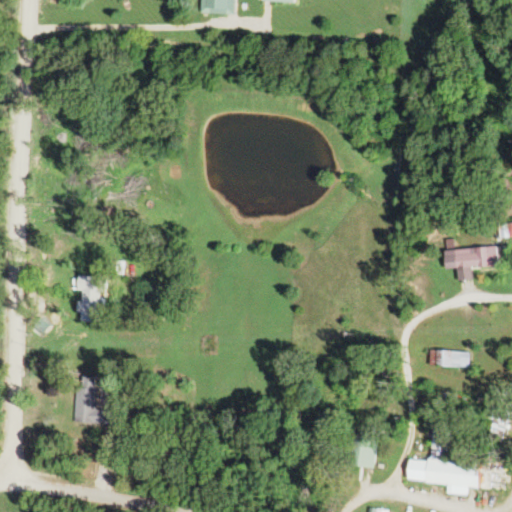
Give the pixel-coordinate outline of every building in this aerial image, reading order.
[(238,14),(238,0),(204,0),(204,13),(238,14)] [(455,250),(456,269),(467,268),(468,280),(483,280),(482,267),(507,266),(506,247),(455,250)] [(440,365),(478,367),(479,351),(440,350),(440,365)] [(128,425),(129,410),(105,409),(107,377),(93,376),(92,387),(86,386),(84,422),(128,425)] [(363,462),(383,467),(390,440),(370,435),(363,462)] [(418,481),(456,483),(456,493),(476,495),(476,487),(487,488),(489,464),(453,461),(455,440),(442,439),(440,461),(420,459),(418,481)]
